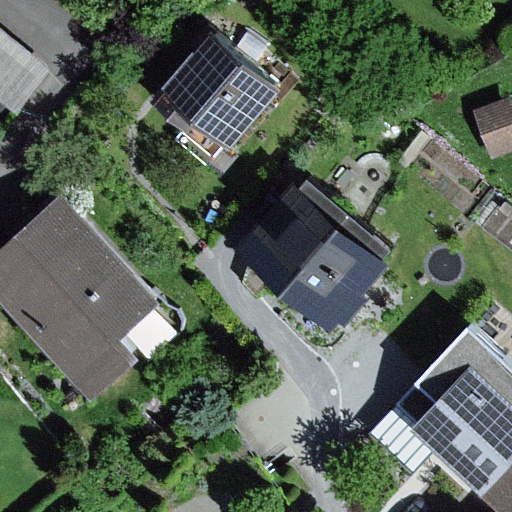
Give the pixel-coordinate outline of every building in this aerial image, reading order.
[(0,25),(0,123),(7,129),(53,69),(0,25)] [(222,26),(161,98),(195,127),(204,116),(238,144),(289,83),(222,26)] [(511,101),(509,95),(478,108),(496,155),(511,148),(511,101)] [(396,258),(298,177),(244,242),(342,323),(396,258)] [(67,190),(0,250),(0,289),(96,397),(147,352),(128,331),(164,298),(67,190)] [(398,404),(489,491),(511,466),(511,359),(476,324),(398,404)] [(511,466),(489,491),(511,511),(511,466)]
